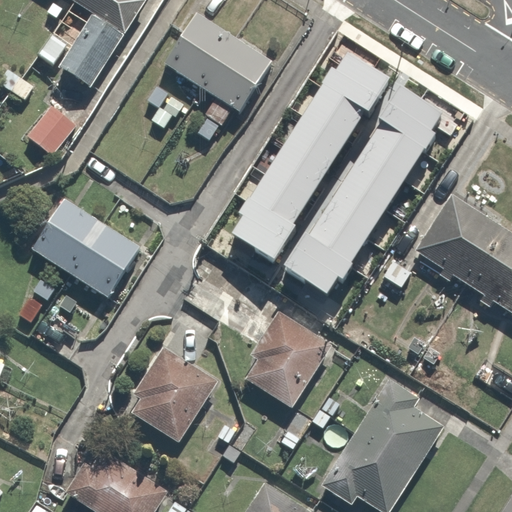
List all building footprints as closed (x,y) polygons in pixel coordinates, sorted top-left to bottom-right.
[(66,0),(89,15),(69,45),(51,32),(35,55),(54,68),(57,62),(87,83),(142,0),(66,0)] [(197,9),(140,93),(158,105),(146,122),(165,134),(196,87),(239,116),(276,62),(197,9)] [(331,90),(298,141),(391,200),(424,149),(429,141),(388,115),(383,123),(331,90)] [(82,123),(50,101),(25,137),(56,159),(82,123)] [(511,231),(452,193),(413,253),(511,317),(511,231)] [(135,242),(62,200),(31,253),(105,295),(135,242)] [(302,246),(277,285),(280,287),(270,303),(318,332),(328,317),(334,321),(358,281),(302,246)] [(333,346),(272,313),(238,375),(299,408),(333,346)] [(174,444),(214,380),(160,347),(120,410),(174,444)] [(318,486),(348,506),(353,498),(375,511),(380,511),(444,413),(387,377),(318,486)] [(100,443),(67,496),(92,511),(149,511),(167,484),(100,443)] [(312,511),(316,507),(267,475),(243,511),(312,511)]
